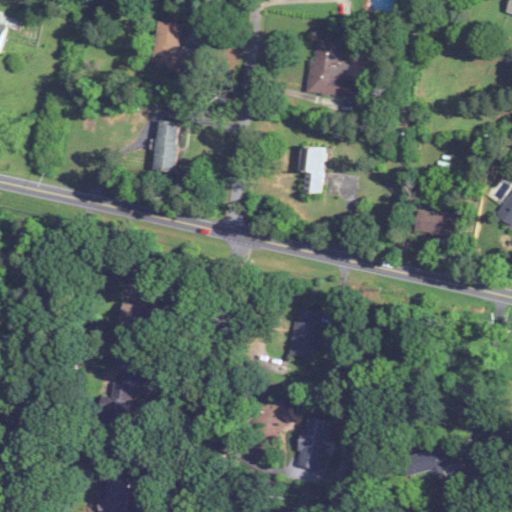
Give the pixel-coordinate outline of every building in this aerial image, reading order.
[(183,24),(160,21),(153,67),(191,72),(193,55),(178,53),(183,24)] [(339,63),(341,34),(322,33),(319,61),(312,60),(309,92),(356,96),(358,79),(346,78),(348,64),(339,63)] [(155,169),(177,171),(181,122),(159,120),(155,169)] [(308,172),(307,192),(322,193),(325,147),(302,146),(301,171),(308,172)] [(511,194),(497,215),(511,226),(511,194)] [(460,236),(462,214),(417,211),(416,232),(460,236)] [(158,266),(140,265),(137,304),(124,304),(124,314),(155,316),(158,266)] [(311,357),(312,343),(320,344),(322,330),(315,330),(317,309),(297,306),(292,354),(311,357)] [(134,373),(123,372),(122,383),(114,382),(113,396),(105,396),(103,427),(131,428),(134,373)] [(332,420),(306,416),(298,465),(324,469),(332,420)] [(460,445),(403,456),(407,475),(463,463),(460,445)] [(127,511),(133,469),(103,466),(102,475),(108,475),(103,511),(127,511)]
